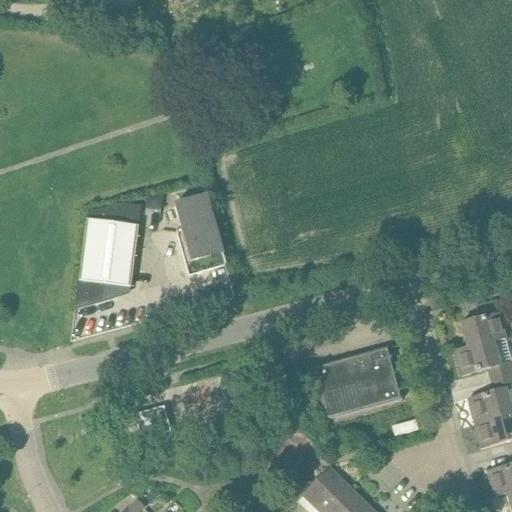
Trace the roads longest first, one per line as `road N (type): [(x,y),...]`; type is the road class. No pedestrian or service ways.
road 1 (tertiary): [(11,389),(404,286)]
road 2 (residential): [(464,497),(404,286)]
road 3 (residential): [(48,511),(11,389)]
road 4 (residential): [(124,0),(45,15),(0,7)]
